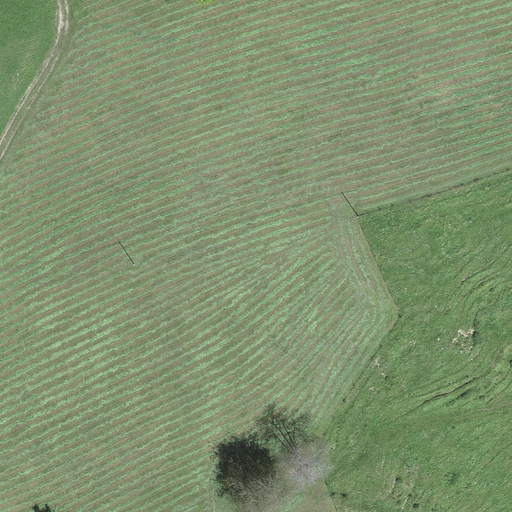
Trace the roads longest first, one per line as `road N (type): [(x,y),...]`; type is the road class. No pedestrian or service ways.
road 1 (track): [(62,0),(52,58),(0,150)]
road 2 (track): [(511,410),(362,431)]
